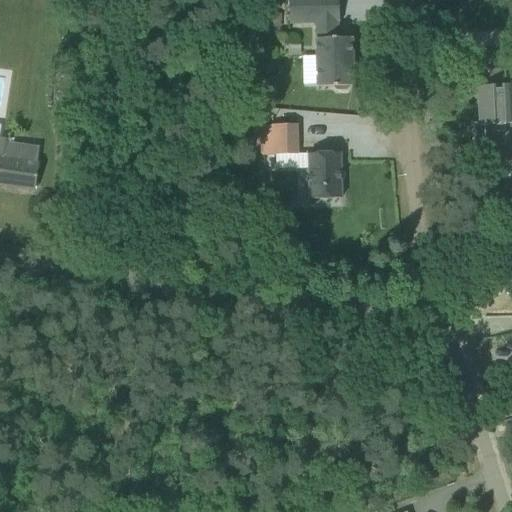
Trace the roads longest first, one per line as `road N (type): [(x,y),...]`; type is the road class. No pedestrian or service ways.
road 1 (unclassified): [(510,511),(464,380),(434,335),(384,318),(0,262)]
road 2 (track): [(412,0),(415,207),(425,298),(414,326)]
